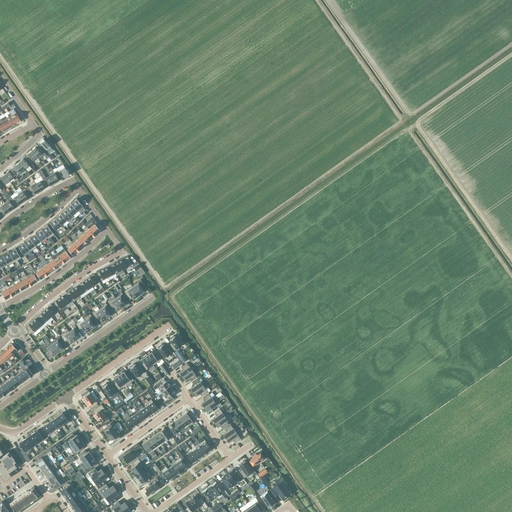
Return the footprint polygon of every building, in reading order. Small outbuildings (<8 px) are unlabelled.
[(16,124),(11,115),(10,113),(8,115),(9,117),(6,118),(11,126),(16,124)] [(16,113),(11,115),(16,124),(21,121),(16,113)] [(0,118),(2,121),(6,129),(11,126),(6,118),(5,116),(0,118)] [(51,147),(44,139),(40,143),(38,145),(43,151),(45,149),(47,151),(51,147)] [(43,151),(38,145),(35,147),(31,150),(38,158),(39,159),(45,153),(43,151)] [(38,158),(31,150),(27,154),(28,154),(25,156),(32,163),(38,158)] [(32,163),(25,156),(23,159),(23,158),(19,162),(26,169),(29,165),(29,164),(31,162),(32,163)] [(16,176),(18,174),(25,168),(25,169),(26,169),(19,162),(15,165),(16,166),(13,168),(11,169),(16,176)] [(57,170),(61,178),(64,177),(69,175),(63,164),(56,168),(57,170)] [(16,176),(11,169),(9,171),(8,171),(4,174),(9,181),(16,176)] [(49,174),(54,183),(59,180),(58,180),(61,178),(57,170),(49,174)] [(9,181),(4,174),(0,177),(0,178),(0,177),(0,182),(3,186),(9,181)] [(43,179),(47,186),(49,185),(50,185),(54,183),(49,174),(50,175),(43,179)] [(35,182),(40,191),(44,188),(47,186),(43,179),(41,176),(33,180),(35,182)] [(27,186),(32,194),(35,193),(40,191),(35,182),(27,186)] [(25,188),(22,190),(20,187),(16,190),(18,193),(23,201),(27,198),(30,196),(32,194),(27,186),(25,188)] [(11,198),(16,205),(19,204),(23,201),(18,193),(17,193),(18,194),(12,199),(11,198)] [(4,202),(10,210),(14,207),(16,205),(11,198),(4,202)] [(71,203),(78,211),(83,206),(80,202),(78,199),(77,198),(76,199),(71,203)] [(0,206),(0,215),(0,216),(2,215),(5,213),(10,210),(4,202),(4,203),(5,204),(0,206)] [(66,208),(73,216),(78,211),(71,203),(71,204),(66,208)] [(61,213),(60,213),(66,219),(68,221),(73,217),(73,216),(66,208),(66,209),(61,213)] [(55,218),(61,224),(66,219),(66,220),(66,219),(60,213),(61,213),(56,218),(55,218)] [(26,220),(34,227),(36,224),(32,221),(35,217),(32,214),(26,220)] [(50,223),(57,231),(60,234),(63,231),(66,229),(61,224),(55,218),(50,223)] [(96,233),(99,229),(99,228),(97,226),(96,226),(92,221),(87,226),(94,235),(96,233)] [(16,222),(9,227),(12,231),(19,226),(16,222)] [(42,229),(41,229),(47,237),(48,238),(54,234),(47,225),(42,229)] [(89,239),(92,236),(93,236),(94,235),(87,226),(86,226),(87,227),(82,232),(81,231),(89,239)] [(36,233),(40,240),(42,242),(47,237),(41,229),(41,230),(36,234),(36,233)] [(83,244),(89,239),(81,231),(76,236),(83,244)] [(30,238),(35,244),(40,240),(36,233),(35,234),(36,234),(30,238)] [(78,249),(80,248),(83,244),(76,236),(77,237),(72,242),(71,241),(78,249)] [(24,242),(31,251),(36,247),(35,244),(30,238),(24,242)] [(65,246),(73,254),(77,251),(78,249),(71,241),(65,246)] [(18,246),(25,255),(31,251),(24,242),(19,246),(18,246)] [(9,252),(15,261),(17,265),(19,264),(17,260),(21,258),(15,248),(9,252)] [(57,252),(64,261),(66,260),(70,257),(65,250),(63,248),(57,252)] [(3,255),(8,264),(8,265),(14,262),(15,261),(9,252),(3,255)] [(57,252),(51,256),(58,265),(62,262),(62,263),(64,261),(57,252)] [(47,262),(46,262),(52,270),(58,265),(51,256),(51,257),(47,259),(48,260),(47,262)] [(121,260),(118,261),(123,269),(130,265),(130,264),(131,263),(128,256),(120,260),(121,260)] [(116,262),(111,265),(115,273),(123,269),(118,261),(116,263),(116,262)] [(46,262),(41,266),(47,274),(48,273),(52,270),(46,262)] [(106,267),(106,268),(104,269),(108,277),(115,273),(111,265),(106,267)] [(41,266),(35,270),(38,275),(40,278),(45,275),(47,274),(41,266)] [(96,272),(101,281),(108,277),(104,269),(102,270),(101,270),(96,272)] [(37,280),(35,277),(38,275),(35,270),(32,272),(26,275),(25,274),(31,284),(33,283),(32,283),(37,280)] [(24,288),(29,285),(31,284),(25,274),(19,278),(24,288)] [(89,277),(89,278),(87,279),(92,286),(99,282),(94,274),(89,277)] [(18,291),(24,288),(19,278),(13,282),(18,291)] [(85,281),(85,280),(80,283),(86,291),(92,286),(87,279),(85,281)] [(140,279),(132,285),(138,294),(140,293),(140,294),(144,292),(143,291),(144,291),(143,289),(146,287),(140,279)] [(2,284),(4,287),(0,288),(3,294),(3,295),(4,297),(5,297),(5,298),(10,296),(12,295),(6,285),(5,282),(2,284)] [(12,295),(14,294),(18,291),(13,282),(12,282),(13,283),(7,286),(7,285),(6,285),(12,295)] [(75,286),(76,287),(74,288),(80,297),(80,298),(87,293),(86,291),(80,283),(75,286)] [(133,298),(134,299),(137,296),(138,294),(132,285),(124,291),(129,299),(132,297),(133,298)] [(71,289),(67,293),(73,302),(80,297),(74,288),(72,290),(71,289)] [(114,296),(122,307),(125,305),(125,304),(126,303),(123,299),(125,298),(121,291),(118,293),(119,294),(115,297),(114,296)] [(62,296),(60,298),(65,305),(72,300),(73,302),(67,293),(62,296)] [(101,295),(94,300),(96,304),(101,300),(101,301),(104,299),(101,295)] [(122,307),(114,296),(107,301),(111,307),(114,306),(117,310),(118,309),(119,309),(122,307)] [(58,299),(53,302),(58,310),(65,305),(60,298),(58,299)] [(104,305),(99,308),(106,318),(109,316),(109,315),(110,314),(107,310),(110,309),(105,302),(103,304),(104,305)] [(51,304),(47,308),(45,310),(51,317),(57,311),(51,304)] [(91,312),(96,318),(98,317),(101,321),(103,320),(106,318),(99,308),(95,311),(94,310),(91,312)] [(43,312),(43,311),(39,315),(45,322),(51,317),(45,310),(43,312)] [(83,318),(84,319),(91,329),(94,327),(93,326),(95,325),(92,321),(94,320),(90,313),(83,318)] [(35,319),(33,321),(39,328),(45,322),(39,315),(34,319),(35,319)] [(91,329),(84,319),(79,322),(79,321),(76,323),(80,328),(82,327),(86,332),(87,331),(91,329)] [(32,334),(39,328),(33,321),(31,323),(30,322),(25,327),(28,330),(27,331),(29,334),(31,333),(32,334)] [(73,328),(69,331),(75,340),(78,338),(78,337),(79,336),(76,332),(79,331),(74,324),(72,326),(73,328)] [(69,331),(67,329),(60,334),(65,340),(67,339),(70,343),(71,342),(72,342),(75,340),(69,331)] [(169,344),(174,350),(181,345),(179,341),(178,340),(175,336),(175,335),(174,336),(173,335),(170,338),(169,339),(170,339),(172,342),(169,344)] [(59,337),(51,342),(58,352),(59,350),(60,351),(63,349),(62,348),(63,348),(62,346),(65,344),(59,337)] [(13,354),(20,347),(17,342),(13,346),(11,343),(8,346),(6,347),(13,354)] [(51,342),(43,348),(49,356),(51,354),(52,355),(53,355),(53,356),(57,354),(56,353),(58,352),(51,342)] [(158,348),(164,357),(172,352),(167,345),(165,347),(163,344),(162,345),(161,344),(158,346),(158,347),(157,348),(158,348)] [(6,349),(3,351),(9,358),(13,354),(6,347),(5,348),(6,349)] [(178,348),(173,351),(182,364),(186,360),(178,348)] [(8,358),(9,358),(3,351),(0,353),(0,356),(4,362),(8,358)] [(146,354),(153,365),(161,359),(156,353),(154,355),(152,352),(151,352),(150,353),(149,352),(146,354)] [(153,365),(146,354),(146,355),(143,357),(142,359),(142,358),(141,359),(144,362),(141,364),(146,370),(153,365)] [(172,366),(174,369),(180,365),(182,364),(179,360),(172,366)] [(179,372),(182,376),(194,368),(192,366),(190,367),(187,362),(181,366),(183,370),(179,372)] [(135,363),(134,364),(133,363),(130,366),(131,366),(130,367),(136,376),(136,377),(144,371),(140,365),(137,367),(135,364),(135,363)] [(28,366),(26,364),(21,367),(28,377),(33,374),(28,366)] [(21,367),(23,370),(19,373),(24,380),(28,377),(21,367)] [(189,377),(191,380),(197,376),(193,372),(195,370),(194,368),(182,376),(185,380),(189,377)] [(118,374),(126,385),(134,380),(129,374),(127,376),(124,371),(123,371),(124,371),(122,373),(122,372),(118,374)] [(24,380),(19,373),(15,376),(14,374),(13,374),(19,383),(24,380)] [(19,383),(13,374),(9,377),(15,386),(19,383)] [(126,385),(118,374),(115,376),(116,377),(114,378),(116,382),(114,383),(118,390),(125,384),(126,385)] [(15,386),(9,377),(5,380),(11,389),(15,386)] [(190,388),(193,392),(205,383),(203,381),(201,383),(198,378),(192,382),(194,385),(190,388)] [(11,389),(5,380),(0,384),(6,393),(7,392),(6,392),(11,389)] [(157,388),(160,392),(170,385),(170,384),(169,385),(166,381),(163,383),(161,380),(152,386),(154,389),(157,388)] [(103,386),(102,387),(108,396),(116,391),(112,385),(109,386),(107,383),(106,384),(106,383),(102,385),(103,386)] [(196,395),(199,393),(202,396),(207,392),(204,387),(206,385),(205,383),(193,392),(196,395)] [(170,385),(160,392),(163,396),(164,395),(173,389),(170,385)] [(84,402),(93,396),(88,389),(80,394),(83,397),(82,398),(84,402)] [(165,405),(174,399),(172,396),(175,393),(172,389),(173,389),(164,395),(165,395),(167,399),(163,401),(165,405)] [(205,401),(201,403),(204,407),(217,398),(215,396),(212,398),(209,393),(203,397),(205,401)] [(84,402),(87,406),(88,405),(90,408),(98,403),(93,396),(84,402)] [(213,411),(218,407),(215,402),(218,400),(217,398),(204,407),(206,411),(210,408),(213,411)] [(116,405),(118,409),(120,408),(122,406),(124,404),(126,403),(124,399),(123,399),(116,405)] [(157,408),(151,399),(148,401),(147,399),(145,400),(153,412),(157,408)] [(153,412),(145,400),(145,401),(146,402),(144,404),(146,406),(143,407),(148,415),(153,412)] [(96,418),(106,411),(101,404),(92,410),(94,414),(93,414),(96,418)] [(144,418),(139,411),(136,407),(134,408),(135,410),(133,412),(134,414),(139,421),(144,418)] [(148,415),(143,407),(139,411),(144,418),(148,415)] [(216,416),(212,419),(215,423),(224,416),(227,414),(225,412),(223,413),(219,409),(214,413),(216,416)] [(99,422),(100,421),(102,424),(109,419),(104,412),(106,411),(96,418),(99,422)] [(62,412),(57,416),(64,425),(69,422),(62,412)] [(130,428),(135,424),(126,412),(123,413),(126,417),(123,418),(130,428)] [(133,412),(128,415),(135,424),(139,421),(134,414),(133,412)] [(193,422),(189,417),(191,415),(189,412),(187,413),(186,412),(181,416),(188,425),(189,426),(193,423),(193,422)] [(57,416),(53,419),(59,428),(64,425),(57,416)] [(188,425),(181,416),(177,419),(184,428),(188,425)] [(221,423),(224,427),(229,423),(224,416),(215,423),(217,426),(221,423)] [(48,422),(56,434),(60,439),(62,437),(58,432),(57,430),(59,428),(53,419),(48,422)] [(173,422),(173,421),(172,422),(181,433),(185,430),(184,428),(177,419),(173,422)] [(107,435),(117,428),(112,421),(113,421),(112,420),(107,424),(108,426),(104,430),(107,435)] [(48,422),(43,426),(45,428),(42,430),(47,437),(55,432),(56,434),(48,422)] [(168,425),(170,427),(168,428),(170,431),(172,430),(175,435),(178,433),(179,435),(181,433),(172,422),(168,425)] [(227,432),(223,434),(226,438),(242,427),(242,426),(238,429),(237,427),(234,429),(230,424),(225,428),(227,432)] [(192,430),(194,433),(201,428),(199,425),(192,430)] [(228,442),(232,439),(235,442),(240,438),(237,433),(243,429),(242,427),(226,438),(228,442)] [(116,436),(118,438),(117,438),(117,439),(123,435),(122,434),(122,435),(117,428),(107,435),(111,440),(116,436)] [(164,428),(159,431),(167,441),(171,438),(164,428)] [(39,432),(37,430),(33,433),(40,443),(47,437),(42,430),(39,432)] [(164,443),(162,441),(165,439),(166,441),(167,441),(159,431),(155,434),(162,444),(164,443)] [(40,443),(33,433),(28,436),(34,444),(38,441),(40,443)] [(66,442),(67,442),(70,446),(69,447),(70,446),(80,439),(81,439),(79,436),(78,436),(77,434),(74,436),(72,433),(64,440),(66,442)] [(160,442),(162,444),(155,434),(151,437),(156,445),(160,442)] [(34,444),(28,436),(24,439),(31,449),(30,447),(34,444)] [(156,445),(151,437),(146,441),(153,450),(152,448),(156,445)] [(19,443),(23,449),(20,451),(24,457),(30,453),(28,451),(31,449),(24,439),(19,443)] [(74,454),(83,448),(81,446),(83,444),(82,442),(83,441),(81,439),(80,439),(70,446),(69,447),(74,454)] [(204,440),(199,443),(206,452),(211,449),(204,440)] [(153,450),(146,441),(142,444),(143,446),(143,447),(145,449),(148,454),(153,450)] [(201,455),(206,452),(199,443),(195,446),(201,455)] [(197,459),(201,455),(195,446),(196,448),(192,451),(197,459)] [(10,470),(16,466),(14,462),(15,461),(11,455),(9,456),(7,452),(1,456),(0,454),(0,453),(2,452),(0,448),(0,469),(1,471),(0,470),(0,474),(4,480),(13,474),(10,470)] [(127,453),(123,456),(127,463),(136,457),(132,452),(130,449),(124,452),(125,453),(126,452),(127,453)] [(35,465),(38,463),(40,467),(49,461),(50,460),(47,457),(52,453),(50,450),(33,462),(35,465)] [(78,455),(83,462),(82,463),(93,455),(92,455),(92,456),(88,451),(86,453),(84,450),(78,455)] [(192,462),(197,459),(192,451),(187,455),(192,462)] [(249,460),(252,465),(256,463),(257,464),(261,461),(260,460),(264,457),(260,452),(256,455),(256,453),(251,456),(252,457),(249,460)] [(86,471),(94,465),(93,462),(95,461),(94,459),(95,458),(93,455),(82,463),(85,467),(84,468),(86,471)] [(186,466),(184,463),(186,461),(182,455),(175,460),(182,470),(182,469),(186,466)] [(134,472),(134,473),(143,466),(138,458),(132,462),(134,465),(130,467),(134,472)] [(43,471),(46,468),(47,470),(49,468),(50,470),(56,466),(59,463),(57,460),(51,464),(49,461),(40,467),(43,471)] [(182,470),(175,460),(170,463),(172,465),(177,473),(182,470)] [(244,477),(252,471),(245,460),(243,461),(243,460),(240,462),(241,463),(239,464),(242,469),(239,471),(244,477)] [(41,472),(43,475),(45,474),(47,477),(56,471),(54,469),(57,467),(56,465),(56,466),(50,470),(49,468),(47,470),(46,468),(43,471),(41,472)] [(177,473),(172,465),(167,469),(166,466),(166,467),(172,476),(177,473)] [(143,466),(134,473),(137,477),(147,471),(143,466)] [(165,476),(168,479),(172,476),(166,467),(158,472),(163,478),(165,476)] [(101,469),(97,471),(95,468),(88,473),(93,480),(104,472),(101,469)] [(239,481),(242,479),(237,470),(234,472),(232,470),(226,473),(234,484),(237,482),(236,481),(238,480),(239,481)] [(48,483),(50,485),(52,484),(56,481),(55,480),(57,479),(56,477),(59,475),(56,471),(47,477),(50,481),(48,483)] [(138,477),(141,482),(150,476),(147,471),(137,477),(137,478),(138,477)] [(55,488),(64,482),(61,478),(65,475),(63,472),(59,475),(56,477),(57,479),(55,480),(56,481),(52,484),(55,488)] [(102,479),(106,476),(104,472),(93,480),(98,487),(105,482),(102,479)] [(226,490),(229,488),(228,487),(231,485),(231,486),(234,484),(226,473),(221,477),(223,480),(220,482),(226,490)] [(268,477),(266,473),(260,478),(267,486),(268,485),(266,482),(268,481),(266,478),(268,477)] [(149,494),(154,490),(154,489),(159,486),(158,486),(161,484),(156,477),(149,482),(149,483),(148,483),(150,485),(145,488),(149,494)] [(224,490),(218,482),(216,483),(215,481),(215,482),(214,481),(210,484),(211,484),(209,486),(215,496),(224,490)] [(274,494),(277,491),(282,498),(284,496),(286,495),(289,493),(281,482),(271,489),(274,494)] [(62,490),(65,494),(73,489),(69,483),(63,487),(64,488),(62,490)] [(109,488),(106,485),(100,489),(98,491),(103,498),(105,496),(115,489),(113,485),(109,488)] [(207,502),(215,496),(209,486),(206,488),(206,487),(202,490),(202,491),(203,493),(201,494),(207,502)] [(15,511),(38,495),(33,488),(28,492),(27,491),(9,503),(15,511)] [(76,493),(77,492),(76,493),(73,489),(65,494),(68,499),(76,493)] [(116,499),(114,496),(118,493),(115,489),(105,496),(103,498),(105,496),(110,503),(116,499)] [(267,507),(270,505),(271,506),(274,504),(273,503),(274,502),(271,497),(270,498),(269,496),(270,496),(267,492),(267,491),(260,496),(263,501),(264,500),(265,501),(264,502),(268,506),(267,507)] [(71,503),(80,497),(77,492),(76,493),(68,499),(71,503)] [(74,507),(82,502),(84,501),(82,499),(85,497),(83,495),(80,497),(71,503),(74,507)] [(195,495),(193,497),(190,499),(197,508),(201,505),(204,509),(208,506),(202,498),(199,500),(195,495)] [(193,511),(197,508),(190,499),(188,500),(186,502),(189,507),(186,509),(187,511),(193,511)] [(261,511),(263,508),(257,500),(249,506),(253,511),(261,511)] [(112,506),(116,511),(118,511),(127,506),(124,502),(121,505),(118,501),(112,506)] [(77,511),(89,504),(89,503),(85,506),(82,502),(74,507),(77,511)]
